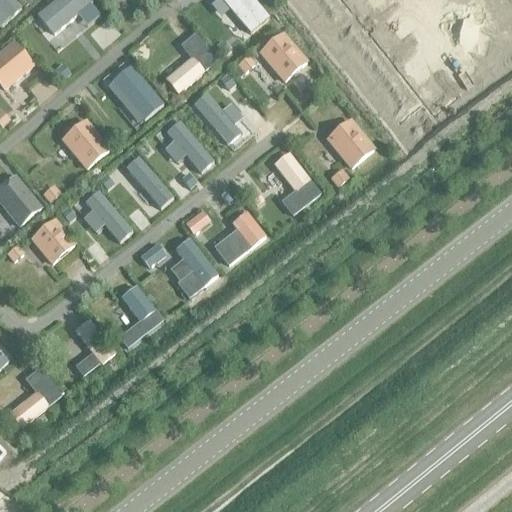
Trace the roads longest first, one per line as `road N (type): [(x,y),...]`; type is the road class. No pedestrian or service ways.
road 1 (unclassified): [(132,511),(511,213)]
road 2 (secondary): [(381,511),(511,403)]
